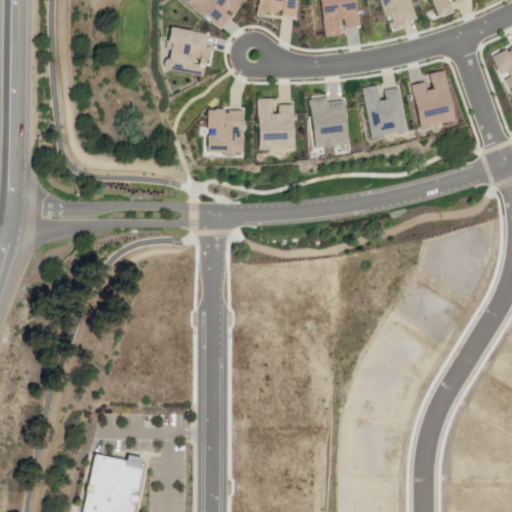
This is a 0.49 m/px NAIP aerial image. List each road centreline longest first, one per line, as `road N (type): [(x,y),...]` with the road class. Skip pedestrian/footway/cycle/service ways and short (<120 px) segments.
road 1 (tertiary): [(511,159),(336,208),(212,216),(9,212)]
road 2 (residential): [(209,511),(212,216)]
road 3 (residential): [(511,15),(455,41),(337,67),(254,55)]
road 4 (primary): [(0,250),(9,212),(11,0)]
road 5 (residential): [(455,41),(502,164)]
